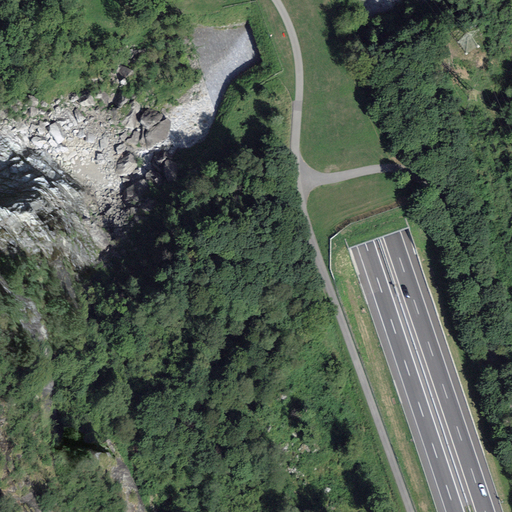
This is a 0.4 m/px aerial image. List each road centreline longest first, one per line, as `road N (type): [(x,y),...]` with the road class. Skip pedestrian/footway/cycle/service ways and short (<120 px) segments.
road 1 (motorway): [(483,511),(308,0)]
road 2 (motorway): [(279,0),(453,511)]
road 3 (unclassified): [(275,0),(296,51),(295,161),(317,257),(409,511)]
road 4 (track): [(299,182),(392,168),(426,184),(460,239),(511,405)]
